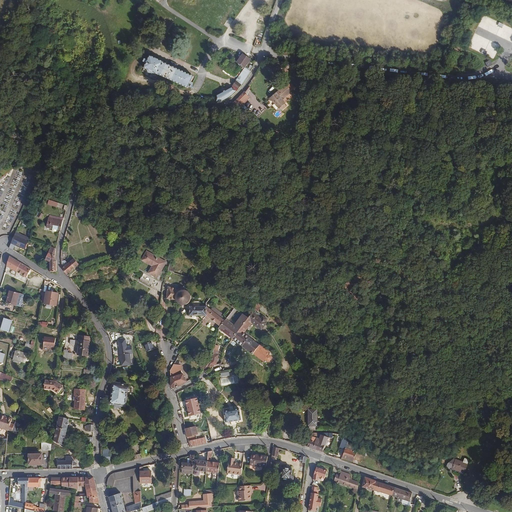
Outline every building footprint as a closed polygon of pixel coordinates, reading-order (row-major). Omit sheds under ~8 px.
[(245,67),(250,60),(243,54),(237,63),(245,68),(245,67)] [(194,76),(179,70),(179,69),(150,56),(148,60),(145,59),(144,62),(147,64),(143,71),(145,72),(146,73),(146,74),(148,75),(150,76),(151,76),(152,77),(154,77),(155,77),(157,78),(159,75),(188,88),(194,76)] [(233,95),(236,93),(240,88),(243,84),(251,71),(245,67),(245,68),(232,87),(217,95),(217,102),(222,102),(224,101),(232,96),(233,95)] [(277,93),(270,99),(280,109),(282,111),(286,106),(285,104),(282,100),(291,92),(291,91),(295,88),(290,82),(286,86),(285,85),(276,93),(277,93)] [(236,101),(233,103),(241,108),(242,106),(244,103),(245,104),(250,98),(244,92),(244,93),(236,101)] [(156,198),(146,201),(149,209),(158,206),(156,198)] [(61,231),(63,221),(51,219),(50,228),(61,231)] [(26,249),(29,240),(30,239),(20,235),(19,237),(15,235),(11,243),(26,249)] [(55,262),(55,257),(55,249),(56,249),(51,247),(46,260),(50,262),(50,272),(57,272),(56,263),(55,262)] [(166,263),(146,252),(142,260),(150,264),(152,266),(148,273),(157,278),(166,263)] [(16,272),(21,263),(10,256),(7,267),(16,272)] [(67,274),(79,265),(74,260),(67,266),(64,262),(64,258),(62,258),(63,269),(67,274)] [(26,277),(31,270),(21,263),(16,272),(26,277)] [(170,264),(168,271),(175,273),(176,269),(174,268),(175,265),(170,264)] [(164,284),(144,273),(140,280),(152,287),(162,293),(164,284)] [(192,300),(192,298),(192,296),(190,294),(189,293),(187,292),(186,291),(185,291),(184,291),(182,291),(168,287),(167,299),(177,300),(177,301),(178,303),(178,304),(179,305),(181,306),(182,306),(184,306),(185,306),(187,306),(188,305),(189,305),(190,304),(191,303),(191,302),(191,301),(192,300)] [(16,307),(19,294),(10,291),(6,304),(16,307)] [(57,305),(58,295),(46,293),(45,304),(57,305)] [(263,301),(261,304),(258,302),(254,309),(259,312),(262,305),(270,310),(273,313),(275,309),(272,307),(263,301)] [(192,307),(186,307),(186,316),(200,316),(203,320),(207,316),(207,307),(200,307),(198,307),(192,307)] [(220,317),(211,310),(207,307),(207,316),(203,320),(203,321),(206,324),(211,319),(221,327),(227,318),(225,317),(222,314),(220,317)] [(213,307),(211,310),(220,317),(222,314),(213,307)] [(240,330),(249,318),(243,314),(235,326),(229,322),(237,310),(235,309),(231,313),(227,318),(221,327),(219,329),(234,340),(240,330)] [(240,330),(234,340),(253,355),(254,354),(264,361),(265,360),(268,362),(270,362),(272,359),(272,357),(267,354),(268,352),(245,334),(245,333),(253,323),(262,330),(267,323),(266,323),(268,321),(268,320),(267,319),(263,317),(261,319),(258,316),(260,314),(259,312),(254,309),(252,314),(249,318),(240,330)] [(12,320),(5,318),(2,330),(10,332),(13,325),(11,324),(12,320)] [(55,339),(44,338),(43,347),(54,348),(55,339)] [(120,348),(120,351),(121,351),(121,354),(122,366),(132,365),(131,353),(128,353),(127,346),(125,339),(118,341),(120,348)] [(88,356),(89,341),(79,340),(78,355),(88,356)] [(155,349),(151,342),(145,344),(148,352),(155,349)] [(33,353),(34,347),(31,346),(25,345),(24,350),(33,353)] [(68,350),(64,350),(63,358),(73,359),(73,353),(68,353),(68,350)] [(217,366),(219,355),(218,355),(219,351),(214,350),(211,364),(211,366),(214,367),(215,365),(217,366)] [(29,361),(30,355),(27,354),(14,352),(14,354),(12,353),(11,358),(13,359),(13,361),(26,363),(26,361),(29,361)] [(180,379),(179,375),(180,365),(175,365),(171,370),(171,373),(172,387),(174,389),(187,382),(185,377),(180,379)] [(5,374),(1,373),(0,375),(0,379),(11,383),(12,377),(5,374)] [(59,394),(63,387),(55,382),(45,381),(45,390),(53,390),(59,394)] [(126,405),(129,385),(114,383),(112,395),(110,395),(109,395),(109,396),(108,397),(109,398),(112,398),(111,403),(115,404),(115,408),(121,409),(122,405),(126,405)] [(85,410),(85,397),(76,396),(75,410),(85,410)] [(201,414),(197,398),(187,401),(189,409),(190,409),(191,416),(201,414)] [(242,420),(240,409),(225,412),(227,423),(242,420)] [(317,430),(317,410),(309,410),(309,426),(309,430),(317,430)] [(12,433),(13,432),(16,422),(16,421),(0,415),(0,428),(8,431),(12,433)] [(66,430),(69,419),(59,417),(57,428),(66,430)] [(198,435),(197,427),(186,429),(188,437),(198,435)] [(63,445),(66,430),(57,428),(54,442),(63,445)] [(323,452),(328,438),(333,438),(333,434),(312,434),(308,445),(308,447),(323,452)] [(190,447),(208,443),(207,438),(189,442),(190,447)] [(50,450),(51,444),(41,441),(41,449),(50,450)] [(354,462),(357,453),(366,456),(367,453),(359,447),(358,446),(357,447),(348,442),(345,450),(342,458),(354,462)] [(219,473),(220,463),(211,462),(213,451),(209,452),(208,462),(207,472),(219,473)] [(42,465),(42,455),(29,455),(29,465),(42,465)] [(194,475),(195,455),(191,456),(191,458),(190,464),(187,464),(183,463),(182,469),(183,469),(183,474),(194,475)] [(266,467),(268,457),(259,455),(259,456),(251,455),(250,466),(262,467),(263,466),(266,467)] [(73,469),(72,466),(77,465),(70,456),(68,458),(67,459),(67,462),(57,462),(58,469),(73,469)] [(464,474),(469,460),(464,458),(463,462),(455,459),(455,460),(453,460),(447,465),(446,467),(452,469),(451,469),(464,474)] [(242,475),(243,464),(235,463),(235,460),(229,459),(228,473),(242,475)] [(207,472),(208,462),(196,461),(195,471),(200,471),(207,472)] [(292,475),(293,469),(292,469),(292,467),(284,466),(284,468),(282,468),(281,479),(292,481),(294,479),(294,476),(292,475)] [(142,508),(141,491),(141,483),(153,483),(152,471),(144,471),(144,467),(115,473),(111,475),(106,482),(105,485),(110,485),(112,484),(116,480),(133,476),(134,492),(136,504),(127,507),(128,511),(126,511),(122,493),(110,497),(108,498),(109,498),(113,511),(133,511),(142,508)] [(328,471),(317,467),(314,475),(313,480),(319,481),(319,477),(325,478),(328,471)] [(352,480),(349,479),(350,478),(351,474),(342,471),(340,476),(336,475),(334,481),(354,488),(354,493),(357,494),(358,483),(352,480)] [(96,487),(94,478),(87,477),(85,484),(86,486),(86,489),(96,487)] [(376,481),(365,477),(363,487),(374,490),(375,488),(376,481)] [(28,487),(29,478),(17,478),(17,482),(19,482),(19,484),(24,484),(24,493),(28,493),(28,487)] [(39,487),(39,481),(42,481),(42,478),(29,478),(28,487),(39,487)] [(59,486),(59,484),(62,484),(62,478),(60,478),(52,478),(51,484),(59,486)] [(68,478),(62,478),(62,484),(59,484),(59,486),(69,488),(69,484),(68,480),(68,478)] [(79,478),(68,478),(68,480),(69,484),(69,488),(71,488),(72,486),(77,487),(77,486),(79,486),(79,478)] [(393,492),(394,487),(376,481),(375,488),(376,488),(375,491),(381,493),(393,496),(393,492)] [(251,501),(251,494),(250,490),(251,490),(251,486),(240,486),(240,491),(239,491),(240,502),(251,501)] [(92,492),(97,490),(96,487),(86,489),(87,494),(87,496),(84,497),(84,498),(93,497),(92,492)] [(412,494),(394,487),(393,492),(393,496),(397,498),(397,500),(401,502),(402,504),(410,506),(410,505),(411,502),(412,497),(412,494)] [(62,511),(64,511),(66,496),(70,496),(71,492),(55,490),(51,489),(50,493),(56,494),(54,511),(62,511)] [(158,502),(144,507),(146,511),(171,503),(172,497),(172,493),(156,498),(158,502)] [(318,499),(319,494),(316,494),(311,493),(309,510),(316,511),(317,506),(321,507),(322,499),(318,499)] [(190,504),(190,505),(186,505),(187,509),(197,508),(207,508),(212,507),(211,501),(212,501),(212,494),(204,494),(205,501),(205,503),(190,504)] [(81,505),(81,502),(77,502),(78,497),(76,497),(75,507),(83,508),(83,505),(81,505)] [(26,505),(15,502),(15,499),(10,498),(10,506),(26,509),(26,505)]
